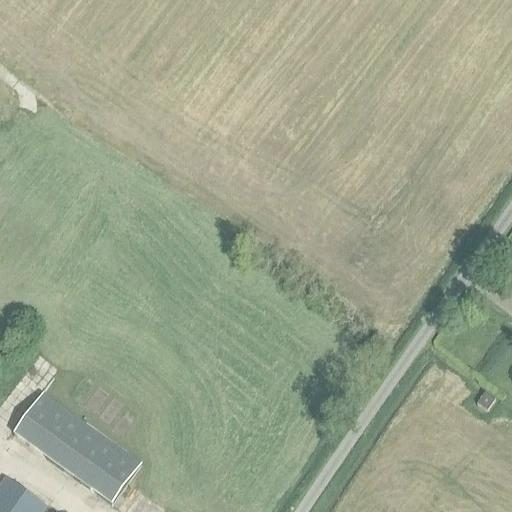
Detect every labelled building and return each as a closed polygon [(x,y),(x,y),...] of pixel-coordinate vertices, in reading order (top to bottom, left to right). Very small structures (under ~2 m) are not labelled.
[(0,307),(52,237),(8,204),(0,215),(0,307)] [(146,407),(149,337),(82,334),(79,404),(146,407)] [(494,404),(484,396),(476,407),(486,415),(494,404)] [(43,397),(13,439),(111,509),(141,467),(43,397)] [(41,511),(2,484),(0,486),(0,511),(41,511)]
